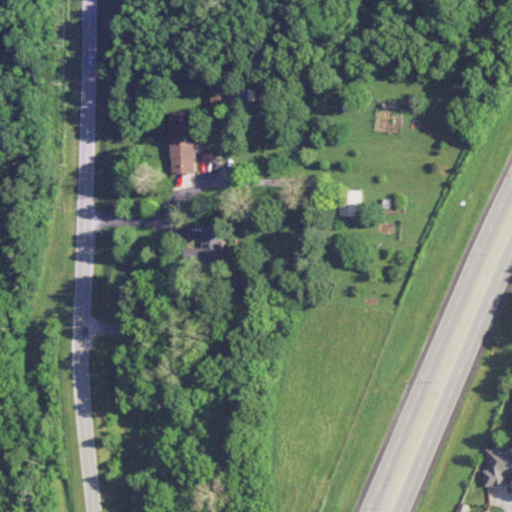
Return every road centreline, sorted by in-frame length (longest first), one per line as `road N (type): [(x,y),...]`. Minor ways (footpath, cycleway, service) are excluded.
road 1 (residential): [(91,0),(84,278),(95,511)]
road 2 (primary): [(511,184),(369,511)]
road 3 (primary): [(399,511),(511,254)]
